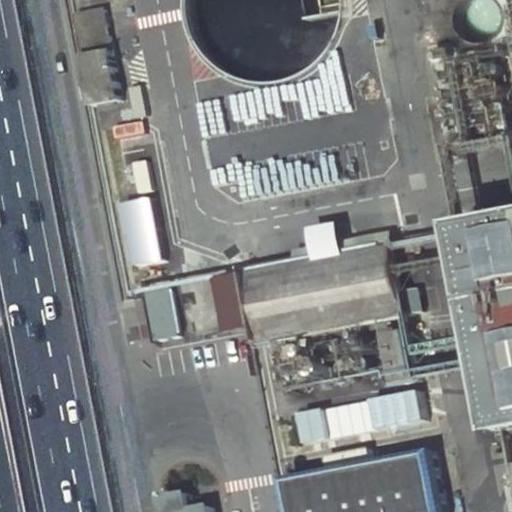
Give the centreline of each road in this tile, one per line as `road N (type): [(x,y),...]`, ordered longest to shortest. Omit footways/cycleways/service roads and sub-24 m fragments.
road 1 (tertiary): [(125,416),(43,0)]
road 2 (motorway): [(71,511),(0,137)]
road 3 (unknown): [(446,269),(483,511)]
road 4 (unknown): [(210,242),(447,201)]
road 5 (unclassified): [(125,416),(204,403),(242,433),(260,511)]
road 6 (unknown): [(409,0),(447,201)]
